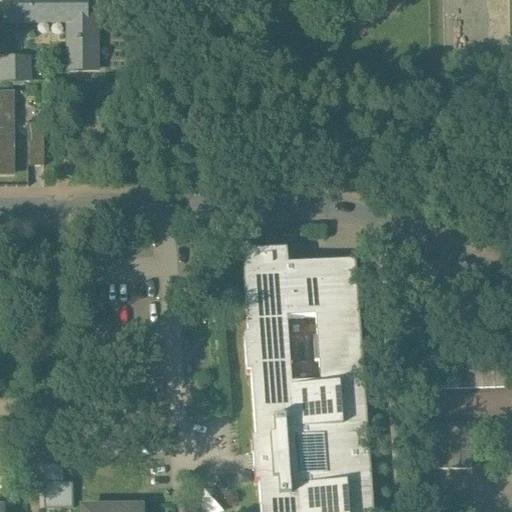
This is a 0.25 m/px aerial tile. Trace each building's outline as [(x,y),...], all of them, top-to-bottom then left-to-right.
[(10,0),(10,20),(70,18),(71,71),(97,70),(96,16),(88,17),(87,0),(10,0)] [(31,58),(0,58),(0,83),(31,83),(31,58)] [(0,175),(12,176),(11,96),(0,96),(0,175)] [(43,125),(26,125),(27,168),(44,168),(43,125)] [(367,511),(357,367),(361,367),(356,297),(352,297),(350,263),(286,268),(285,253),(244,256),(245,271),(243,271),(248,338),(244,339),(246,375),(250,375),(255,442),(251,442),(254,486),(258,486),(260,511),(367,511)] [(494,389),(493,366),(481,367),(482,389),(494,389)] [(506,389),(505,366),(493,366),(494,389),(506,389)] [(458,367),(446,368),(446,391),(458,390),(458,367)] [(469,367),(458,367),(458,390),(470,390),(469,367)] [(481,367),(469,367),(470,390),(482,389),(481,367)] [(435,391),(434,368),(422,368),(423,391),(435,391)] [(446,368),(434,368),(435,391),(446,391),(446,368)] [(459,424),(447,425),(447,448),(459,447),(459,424)] [(471,447),(471,424),(459,424),(459,447),(471,447)] [(436,448),(435,425),(423,425),(424,448),(436,448)] [(447,425),(435,425),(436,448),(447,448),(447,425)] [(460,471),(459,447),(447,448),(448,471),(460,471)] [(472,470),(471,447),(459,447),(460,471),(472,470)] [(436,471),(436,448),(424,448),(424,471),(436,471)] [(447,448),(436,448),(436,471),(448,471),(447,448)] [(460,511),(461,503),(449,504),(449,511),(460,511)]
